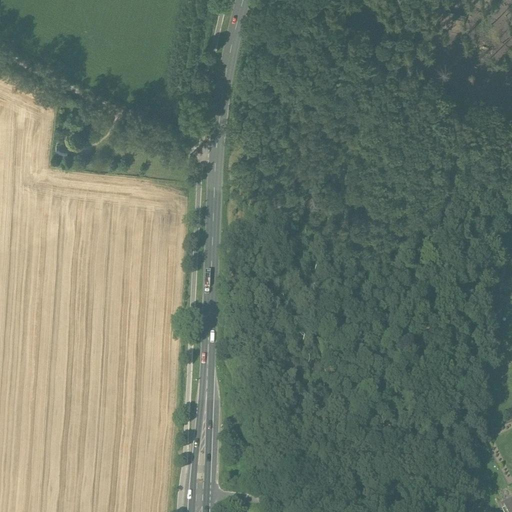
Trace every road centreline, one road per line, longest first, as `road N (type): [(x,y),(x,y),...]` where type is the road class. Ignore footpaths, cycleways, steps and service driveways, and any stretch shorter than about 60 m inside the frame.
road 1 (primary): [(199,495),(214,158),(243,0)]
road 2 (track): [(465,511),(460,481),(442,461),(372,438),(346,412),(328,375),(318,331),(348,190)]
road 3 (track): [(348,190),(408,0)]
road 4 (track): [(511,223),(348,190)]
